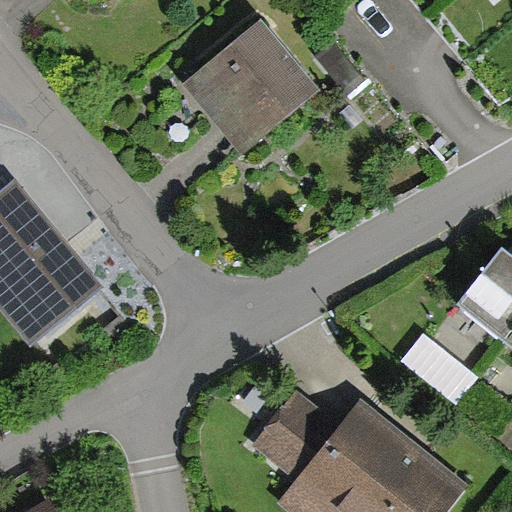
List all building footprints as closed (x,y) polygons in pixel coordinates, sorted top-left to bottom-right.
[(241,154),(317,91),(260,24),(185,87),(241,154)] [(0,305),(31,342),(108,278),(17,169),(0,182),(0,305)] [(460,306),(511,346),(511,250),(507,247),(460,306)] [(466,399),(487,371),(430,330),(409,358),(466,399)] [(443,511),(466,484),(424,451),(364,404),(346,427),(301,391),(261,441),(307,478),(286,505),(294,511),(443,511)] [(59,511),(52,499),(29,511),(59,511)]
